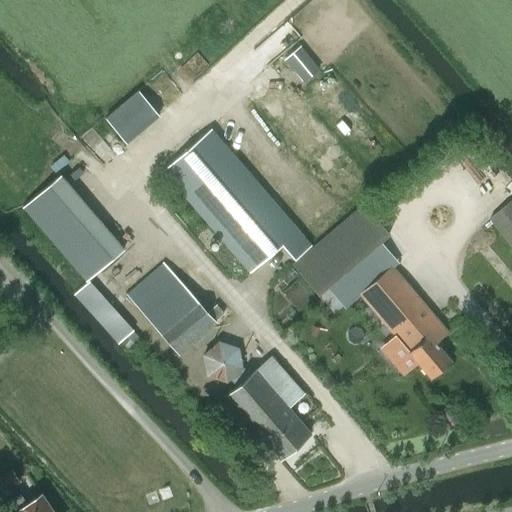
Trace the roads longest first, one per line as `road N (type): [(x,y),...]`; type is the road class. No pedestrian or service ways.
road 1 (track): [(237,298),(120,166),(300,0)]
road 2 (tertiary): [(511,448),(283,511)]
